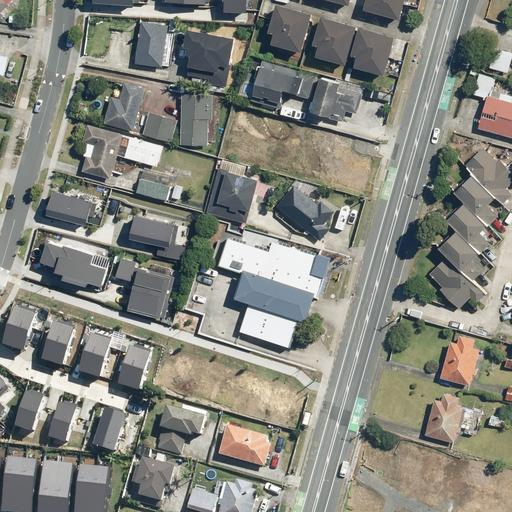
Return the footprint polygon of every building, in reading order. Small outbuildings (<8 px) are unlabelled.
[(0,0),(0,16),(15,1),(15,0),(0,0)] [(261,0),(229,0),(230,12),(262,11),(261,0)] [(319,10),(283,0),(282,0),(275,28),(282,30),(279,42),(308,49),(319,10)] [(372,0),(371,6),(407,14),(410,0),(372,0)] [(364,23),(328,13),(319,42),(324,44),(322,53),(353,62),(364,23)] [(169,64),(173,22),(145,20),(143,38),(139,38),(138,48),(141,48),(140,61),(169,64)] [(403,33),(368,23),(360,51),(364,52),(361,62),(393,70),(403,33)] [(214,81),(232,84),(234,69),(238,70),(245,34),(195,25),(195,29),(188,28),(185,44),(193,46),(192,51),(198,52),(196,63),(216,67),(214,81)] [(511,51),(498,47),(493,67),(511,72),(511,70),(511,51)] [(0,76),(6,78),(12,55),(0,51),(0,76)] [(318,75),(269,60),(259,92),(308,107),(318,75)] [(511,96),(496,92),(499,79),(481,74),(475,96),(488,100),(480,127),(511,136),(511,96)] [(115,94),(108,121),(138,129),(150,85),(129,79),(125,97),(115,94)] [(363,111),(368,95),(369,91),(325,80),(317,109),(349,118),(352,108),(363,111)] [(399,91),(372,83),(369,95),(395,104),(399,91)] [(218,117),(218,90),(185,89),(185,142),(214,142),(214,117),(218,117)] [(152,110),(147,133),(176,140),(182,117),(152,110)] [(170,143),(93,121),(88,140),(93,141),(89,154),(92,155),(88,168),(115,176),(122,153),(164,164),(170,143)] [(328,136),(310,131),(299,168),(317,173),(328,136)] [(482,148),(463,168),(471,177),(494,199),(500,205),(511,194),(505,189),(511,181),(511,174),(498,161),(496,162),(482,148)] [(149,167),(142,190),(171,199),(175,185),(170,183),(173,174),(149,167)] [(222,170),(209,213),(243,223),(256,180),(222,170)] [(464,204),(486,226),(496,215),(487,206),(494,199),(471,177),(454,194),(464,204)] [(294,186),(277,206),(320,241),(329,230),(324,225),(334,213),(320,201),(317,205),(294,186)] [(52,191),(45,215),(85,226),(92,202),(52,191)] [(455,233),(478,255),(489,244),(478,234),(486,226),(464,204),(445,222),(455,233)] [(135,217),(130,240),(160,246),(158,255),(183,260),(186,247),(174,244),(178,227),(135,217)] [(478,255),(455,233),(438,250),(446,257),(472,282),(481,272),(470,262),(478,255)] [(40,262),(109,285),(117,261),(48,238),(40,262)] [(242,333),(288,347),(304,296),(315,299),(327,258),(273,242),(270,253),(229,240),(221,266),(241,272),(232,300),(251,306),(242,333)] [(485,295),(472,282),(446,257),(430,274),(443,287),(440,290),(460,309),(471,297),(476,303),(485,295)] [(138,262),(122,258),(116,279),(132,283),(138,262)] [(169,274),(140,267),(128,310),(157,318),(169,274)] [(14,306),(3,343),(24,349),(34,312),(14,306)] [(118,317),(106,319),(107,329),(119,327),(118,317)] [(53,321),(42,358),(62,363),(73,326),(53,321)] [(90,333),(80,369),(101,375),(111,339),(90,333)] [(464,341),(455,338),(445,375),(474,383),(485,347),(477,345),(479,337),(466,333),(464,341)] [(133,339),(121,381),(144,388),(157,345),(133,339)] [(268,371),(251,366),(242,394),(238,393),(235,403),(271,414),(279,386),(264,382),(268,371)] [(0,375),(0,417),(9,409),(0,400),(0,397),(11,386),(0,375)] [(25,386),(12,425),(32,432),(46,393),(25,386)] [(447,398),(439,396),(430,433),(459,440),(468,403),(461,402),(463,394),(449,390),(447,398)] [(59,397),(46,436),(66,443),(79,404),(59,397)] [(150,412),(138,404),(123,427),(135,434),(150,412)] [(164,426),(158,449),(179,455),(185,430),(200,434),(205,414),(166,405),(161,425),(164,426)] [(106,406),(93,445),(113,452),(126,413),(106,406)] [(511,423),(511,415),(496,411),(492,424),(510,430),(511,423)] [(247,423),(224,417),(217,438),(226,441),(223,454),(268,467),(276,442),(273,441),(275,434),(246,426),(247,423)] [(405,452),(398,452),(397,478),(413,479),(413,482),(434,482),(434,478),(451,478),(452,449),(405,448),(405,452)] [(141,455),(135,481),(140,482),(136,494),(162,501),(166,483),(170,484),(176,463),(160,459),(161,455),(153,453),(151,457),(141,455)] [(2,508),(38,511),(44,459),(8,455),(2,508)] [(38,511),(41,511),(75,511),(81,463),(44,459),(38,511)] [(75,511),(112,511),(117,467),(81,463),(75,511)] [(241,483),(229,480),(222,505),(225,506),(223,511),(255,511),(263,484),(242,478),(241,483)] [(218,511),(223,494),(196,487),(191,508),(207,511),(218,511)] [(431,511),(432,499),(385,497),(384,511),(431,511)]
